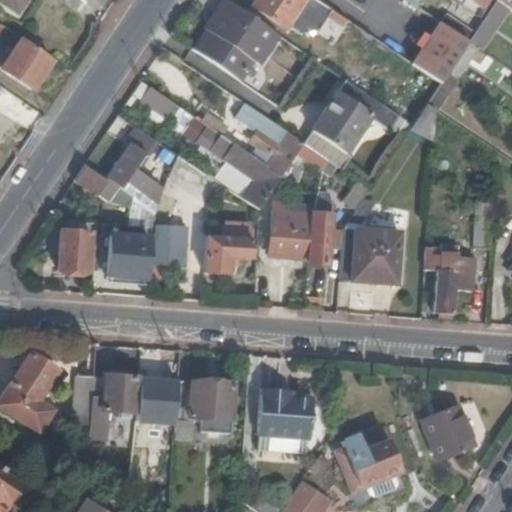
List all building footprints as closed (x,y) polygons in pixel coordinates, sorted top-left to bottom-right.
[(0,0),(5,4),(16,12),(24,0),(0,0)] [(215,17),(205,32),(192,50),(240,84),(253,65),(258,69),(280,38),(223,0),(219,0),(210,13),(215,17)] [(301,8),(322,23),(329,12),(315,3),(311,0),(256,0),(251,8),(285,31),(301,8)] [(445,0),(475,21),(488,0),(445,0)] [(511,0),(498,0),(495,5),(511,16),(511,0)] [(425,3),(419,13),(439,27),(466,45),(467,45),(474,36),(425,3)] [(215,17),(210,13),(200,29),(205,32),(215,17)] [(466,45),(439,27),(412,68),(439,87),(446,76),(467,45),(466,45)] [(0,71),(31,92),(50,63),(19,41),(12,52),(8,49),(5,53),(0,50),(0,71)] [(446,76),(456,82),(476,51),(467,45),(446,76)] [(439,87),(425,108),(434,114),(456,82),(446,76),(439,87)] [(377,105),(341,81),(298,144),(302,147),(327,164),(334,169),(368,118),(377,105)] [(139,103),(164,119),(173,106),(148,89),(139,103)] [(377,105),(368,118),(385,129),(386,127),(393,116),(377,105)] [(432,114),(425,108),(411,128),(412,129),(431,142),(432,114)] [(199,115),(194,121),(211,132),(215,126),(199,115)] [(393,116),(386,127),(405,140),(406,138),(412,129),(411,128),(393,116)] [(215,126),(211,132),(219,138),(222,140),(226,133),(215,126)] [(141,157),(147,162),(158,147),(134,131),(124,146),(128,149),(141,157)] [(288,137),(280,132),(273,144),(280,148),(288,137)] [(226,133),(222,140),(233,148),(237,141),(226,133)] [(390,136),(369,179),(391,189),(411,146),(390,136)] [(209,153),(255,184),(240,205),(256,215),(257,214),(295,157),(302,147),(298,144),(288,137),(280,148),(271,161),(265,169),(233,148),(222,140),(219,138),(209,153)] [(263,137),(254,150),(271,161),(280,148),(273,144),(263,137)] [(329,172),(324,169),(327,164),(302,147),(295,157),(325,177),(329,172)] [(104,184),(153,217),(153,216),(163,191),(133,168),(141,157),(128,149),(104,184)] [(130,230),(152,232),(153,217),(104,184),(82,169),(73,183),(112,209),(131,210),(130,230)] [(221,191),(204,179),(190,199),(207,211),(221,191)] [(369,193),(353,182),(339,202),(355,213),(363,200),(369,193)] [(326,268),(328,218),(326,196),(312,196),(312,218),(272,215),(268,256),(307,259),(307,267),(326,268)] [(363,200),(355,213),(342,233),(357,234),(376,205),(363,200)] [(476,202),(473,249),(489,250),(491,203),(476,202)] [(186,229),(154,228),(153,268),(185,269),(186,229)] [(221,241),(205,240),(203,276),(225,277),(226,260),(247,261),(248,232),(228,231),(228,235),(222,235),(221,241)] [(342,233),(341,234),(336,282),(393,286),(397,236),(357,234),(342,233)] [(88,237),(58,235),(55,274),(85,276),(88,237)] [(146,242),(109,238),(107,274),(123,275),(123,281),(144,282),(146,242)] [(439,259),(424,258),(421,290),(435,291),(434,313),(452,315),(453,292),(455,274),(438,272),(439,259)] [(455,261),(455,274),(453,292),(470,293),(472,262),(455,261)] [(452,315),(434,313),(434,323),(451,324),(452,315)] [(56,374),(30,358),(0,400),(0,408),(35,432),(47,413),(35,405),(56,374)] [(78,377),(73,423),(89,425),(89,424),(91,400),(93,379),(78,377)] [(98,392),(98,401),(91,400),(89,424),(102,425),(103,414),(135,416),(138,381),(104,378),(103,392),(98,392)] [(232,388),(176,384),(173,422),(176,423),(174,443),(188,444),(189,429),(190,418),(200,419),(199,430),(198,435),(228,437),(229,433),(232,388)] [(306,444),(312,399),(291,397),(275,397),(275,391),(258,390),(255,439),(306,444)] [(477,445),(462,409),(421,426),(437,463),(477,445)] [(343,452),(330,457),(345,490),(357,484),(358,486),(395,471),(378,432),(341,447),(343,452)] [(395,471),(358,486),(362,495),(363,497),(399,481),(395,471)] [(0,511),(16,489),(0,478),(0,511)] [(357,484),(345,490),(350,501),(362,495),(358,486),(357,484)] [(322,511),(326,507),(298,488),(280,511),(322,511)] [(100,511),(83,500),(74,511),(100,511)]
